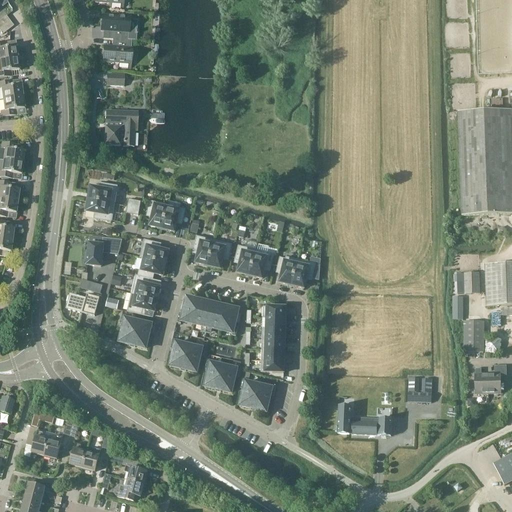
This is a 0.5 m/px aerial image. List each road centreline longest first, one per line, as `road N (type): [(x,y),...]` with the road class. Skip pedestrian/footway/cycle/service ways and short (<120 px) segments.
road 1 (residential): [(276,439),(300,380),(300,304),(179,271)]
road 2 (secondary): [(45,269),(61,131),(55,52)]
road 3 (residential): [(0,306),(21,264),(38,124)]
road 4 (unclassified): [(356,511),(372,496),(408,494),(511,426)]
road 5 (secondary): [(43,358),(90,412),(175,460)]
road 6 (secondary): [(187,450),(102,396),(61,349)]
